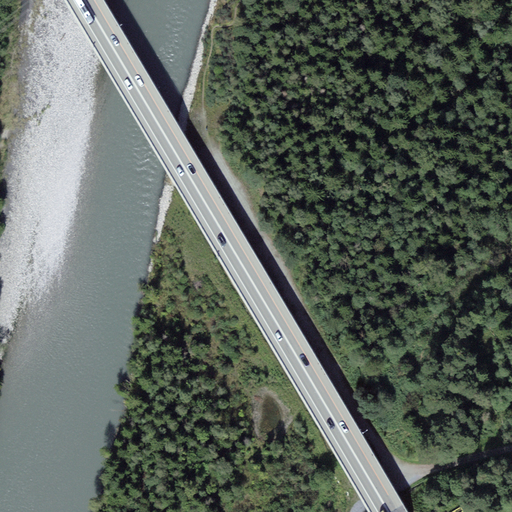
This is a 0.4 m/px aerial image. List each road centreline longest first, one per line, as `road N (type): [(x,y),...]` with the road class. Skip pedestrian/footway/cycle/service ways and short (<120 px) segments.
road 1 (trunk): [(84,0),(389,511)]
road 2 (track): [(207,105),(217,151),(388,458),(413,471),(511,455)]
